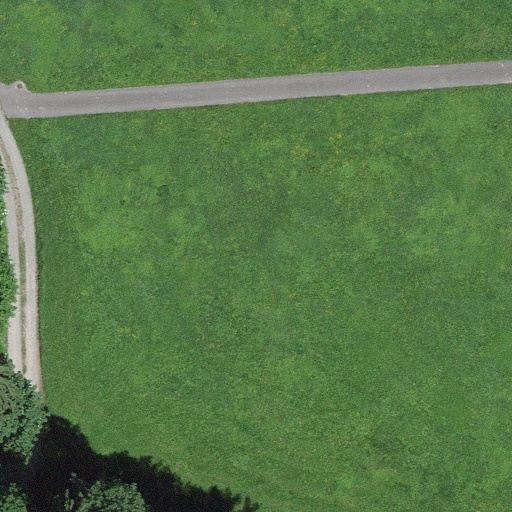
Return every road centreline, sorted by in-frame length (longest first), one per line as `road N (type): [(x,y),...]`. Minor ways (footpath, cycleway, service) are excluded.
road 1 (track): [(511,73),(0,107)]
road 2 (track): [(0,139),(23,243),(35,374),(28,446),(0,487)]
